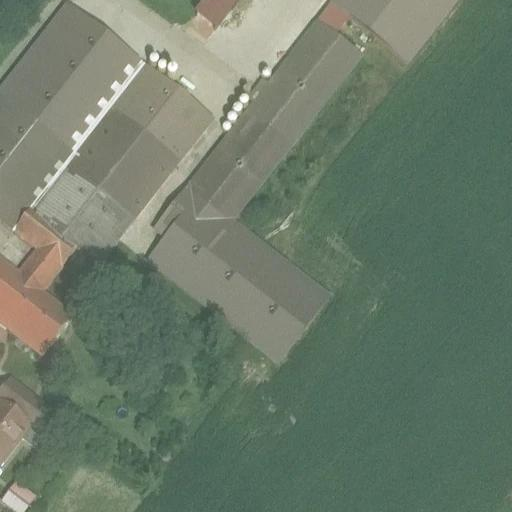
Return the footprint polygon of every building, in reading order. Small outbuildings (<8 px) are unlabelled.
[(238,0),(201,0),(188,19),(213,37),(238,0)] [(460,0),(339,0),(331,11),(410,69),(460,0)] [(133,66),(61,12),(0,93),(0,221),(10,229),(22,214),(133,66)] [(354,65),(308,29),(187,190),(233,225),(354,65)] [(209,123),(146,76),(40,216),(103,263),(209,123)] [(137,256),(277,362),(327,295),(233,225),(187,190),(137,256)] [(58,265),(69,250),(22,214),(10,229),(34,247),(58,265)] [(34,247),(14,273),(38,291),(58,265),(34,247)] [(0,262),(0,329),(41,361),(74,317),(38,291),(14,273),(0,262)] [(43,443),(58,423),(9,386),(0,397),(0,410),(26,430),(43,443)] [(0,465),(26,430),(0,410),(0,465)] [(27,511),(34,504),(12,487),(0,502),(0,506),(7,511),(27,511)]
